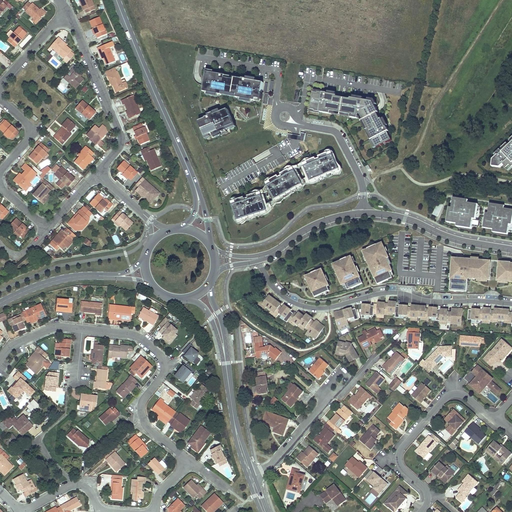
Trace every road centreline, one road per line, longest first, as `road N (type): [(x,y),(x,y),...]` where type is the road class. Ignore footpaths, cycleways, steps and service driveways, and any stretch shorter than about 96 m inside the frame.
road 1 (residential): [(0,358),(12,344),(59,325),(127,332),(159,352),(165,366),(142,401),(143,417),(189,460),(152,511)]
road 2 (residential): [(257,261),(275,290),(307,307),(385,292),(511,304)]
road 3 (secondary): [(191,178),(116,0)]
road 4 (residential): [(494,418),(453,393),(401,449),(400,466),(427,496)]
road 5 (residential): [(101,167),(121,145),(120,133),(67,5)]
road 6 (residential): [(378,355),(254,476)]
road 7 (residential): [(363,213),(511,249)]
road 8 (tertiary): [(115,276),(51,281),(0,303)]
